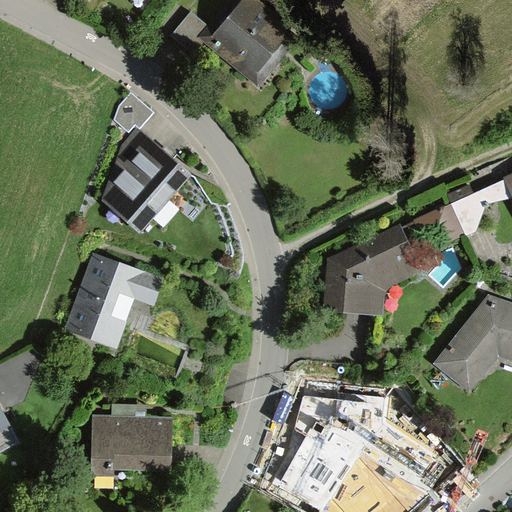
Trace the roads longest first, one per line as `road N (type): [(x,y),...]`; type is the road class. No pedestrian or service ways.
road 1 (residential): [(9,0),(175,95),(232,162),(248,200),(265,261),(266,379),(212,511)]
road 2 (track): [(325,0),(407,92),(429,143),(420,188)]
road 3 (track): [(265,261),(420,188)]
